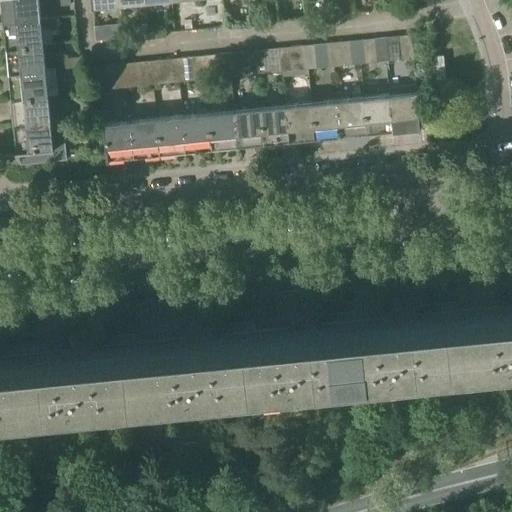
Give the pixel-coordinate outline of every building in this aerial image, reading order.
[(41,19),(39,0),(2,0),(4,13),(3,13),(4,23),(41,19)] [(92,0),(92,3),(92,8),(95,8),(94,7),(119,5),(118,0),(92,0)] [(41,19),(4,23),(5,32),(6,32),(7,48),(43,45),(42,29),(58,27),(57,17),(41,19)] [(96,41),(123,38),(122,24),(94,27),(96,41)] [(399,37),(401,60),(414,59),(414,55),(413,55),(411,40),(412,40),(412,35),(399,37)] [(390,62),(401,60),(399,37),(387,38),(390,62)] [(378,63),(390,62),(387,38),(375,39),(378,63)] [(366,64),(378,63),(375,39),(363,40),(366,64)] [(354,65),(366,64),(363,40),(351,41),(354,65)] [(342,66),(354,65),(351,41),(339,43),(342,66)] [(329,68),(342,66),(339,43),(327,44),(329,68)] [(318,69),(329,68),(327,44),(315,45),(318,69)] [(9,74),(46,71),(43,45),(7,48),(9,64),(8,64),(9,74)] [(305,70),(318,69),(315,45),(303,46),(305,70)] [(293,71),(305,70),(303,46),(291,47),(293,71)] [(281,72),(293,71),(291,47),(279,49),(281,72)] [(270,73),(281,72),(279,49),(267,50),(270,73)] [(258,75),(270,73),(267,50),(256,51),(258,75)] [(245,76),(258,75),(256,51),(243,52),(245,76)] [(233,77),(245,76),(243,52),(231,53),(233,77)] [(222,78),(233,77),(231,53),(220,54),(222,78)] [(220,54),(210,55),(207,56),(209,79),(222,78),(220,54)] [(436,56),(433,56),(435,81),(438,81),(445,80),(444,55),(436,56)] [(198,81),(209,79),(207,56),(195,57),(198,81)] [(64,59),(65,68),(80,67),(79,57),(64,59)] [(186,82),(198,81),(195,57),(183,58),(186,82)] [(174,83),(186,82),(183,58),(171,59),(174,83)] [(163,84),(174,83),(171,59),(160,60),(163,84)] [(150,85),(163,84),(160,60),(147,62),(150,85)] [(138,87),(150,85),(147,62),(135,63),(138,87)] [(126,88),(138,87),(135,63),(123,64),(126,88)] [(112,89),(126,88),(123,64),(110,65),(112,89)] [(112,89),(110,65),(98,66),(98,71),(99,71),(101,86),(100,86),(101,90),(112,89)] [(46,71),(9,74),(10,84),(11,84),(12,100),(48,96),(58,95),(57,78),(56,70),(46,71)] [(417,85),(389,88),(390,95),(394,132),(404,131),(405,130),(418,129),(419,130),(421,130),(421,125),(420,125),(417,97),(418,97),(417,91),(417,85)] [(384,133),(394,132),(390,95),(364,98),(368,134),(383,133),(384,133)] [(13,116),(14,126),(51,122),(48,96),(12,100),(14,116),(13,116)] [(352,136),(368,134),(364,98),(338,100),(342,137),(352,136)] [(332,138),(342,137),(338,100),(312,103),(316,139),(331,138),(332,138)] [(300,141),(316,139),(312,103),(286,105),(290,142),(300,142),(300,141)] [(280,143),(290,142),(286,105),(260,108),(264,144),(279,143),(280,143)] [(248,146),(264,144),(260,108),(234,111),(238,148),(248,147),(248,146)] [(208,113),(212,150),(228,148),(228,149),(238,148),(234,111),(208,113)] [(196,151),(212,150),(208,113),(183,116),(186,153),(196,152),(196,151)] [(157,118),(160,155),(176,153),(176,154),(186,153),(183,116),(157,118)] [(144,156),(160,155),(157,118),(131,121),(135,158),(144,157),(144,156)] [(16,153),(20,153),(21,165),(67,160),(63,121),(51,123),(51,122),(14,126),(15,136),(17,151),(16,151),(16,153)] [(135,158),(131,121),(106,123),(104,123),(104,128),(105,128),(107,156),(107,161),(109,161),(109,160),(125,158),(125,159),(135,158)] [(511,355),(511,271),(509,272),(508,270),(494,272),(496,288),(509,287),(511,310),(465,315),(469,360),(511,355)] [(469,360),(465,315),(419,320),(417,302),(421,302),(419,281),(390,284),(390,282),(388,282),(392,322),(355,326),(359,371),(469,360)] [(359,371),(355,326),(317,330),(315,312),(320,312),(318,291),(288,294),(288,292),(287,292),(287,294),(274,296),(277,334),(253,336),(258,381),(359,371)] [(258,381),(253,336),(215,340),(213,322),(218,322),(216,301),(187,304),(187,302),(185,302),(189,343),(143,347),(147,392),(258,381)] [(147,392),(143,347),(96,352),(95,334),(100,334),(97,313),(68,316),(68,314),(67,314),(71,354),(33,358),(37,403),(147,392)] [(0,406),(37,403),(33,358),(0,361),(0,406)]
